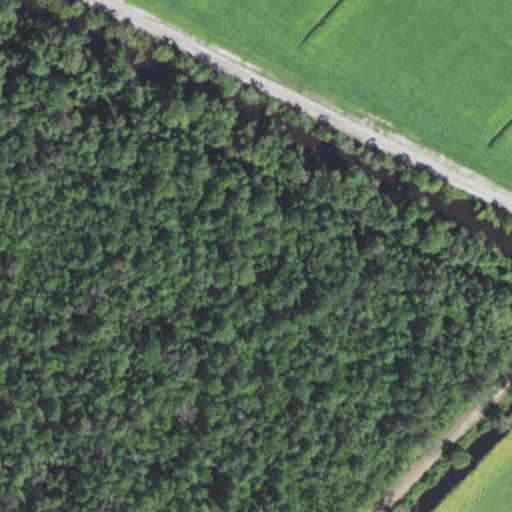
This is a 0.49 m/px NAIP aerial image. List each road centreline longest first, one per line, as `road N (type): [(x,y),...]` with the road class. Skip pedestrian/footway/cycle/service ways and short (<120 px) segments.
road 1 (residential): [(511,207),(90,0)]
road 2 (residential): [(370,511),(511,370)]
